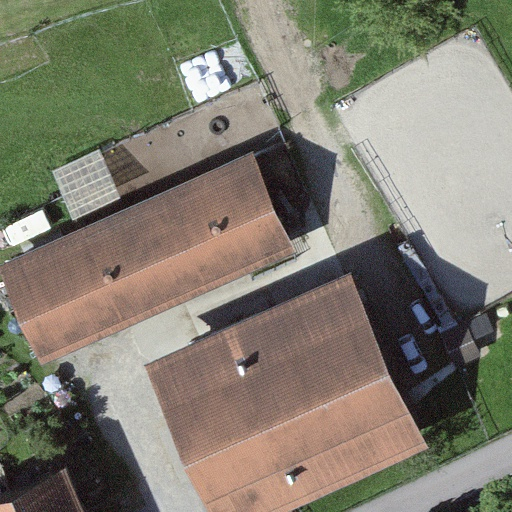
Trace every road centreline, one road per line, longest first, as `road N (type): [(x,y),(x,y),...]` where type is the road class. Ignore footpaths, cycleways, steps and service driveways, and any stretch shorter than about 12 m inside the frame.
road 1 (track): [(284,64),(358,234),(96,354),(177,511)]
road 2 (unclassified): [(393,511),(511,453)]
